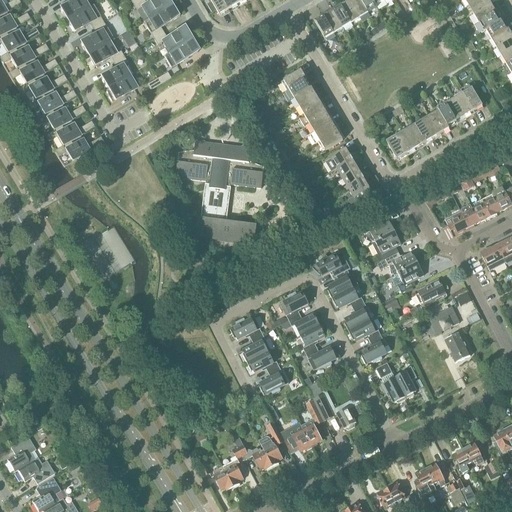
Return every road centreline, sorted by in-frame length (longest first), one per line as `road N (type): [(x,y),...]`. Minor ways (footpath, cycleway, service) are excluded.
road 1 (primary): [(201,511),(0,182)]
road 2 (residential): [(396,447),(303,279),(213,324),(245,389)]
road 3 (residential): [(504,117),(387,186),(287,9)]
road 4 (primary): [(0,224),(176,511)]
road 5 (residential): [(34,0),(116,133),(147,114)]
road 6 (residential): [(396,447),(511,385)]
road 7 (unclassified): [(511,360),(458,252)]
